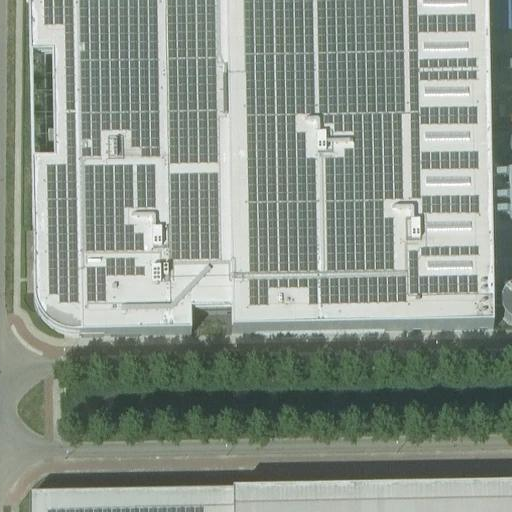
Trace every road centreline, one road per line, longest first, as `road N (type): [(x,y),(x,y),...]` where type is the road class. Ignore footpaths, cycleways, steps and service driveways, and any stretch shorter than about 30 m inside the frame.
road 1 (unclassified): [(0,450),(511,440)]
road 2 (unclassified): [(511,359),(0,368)]
